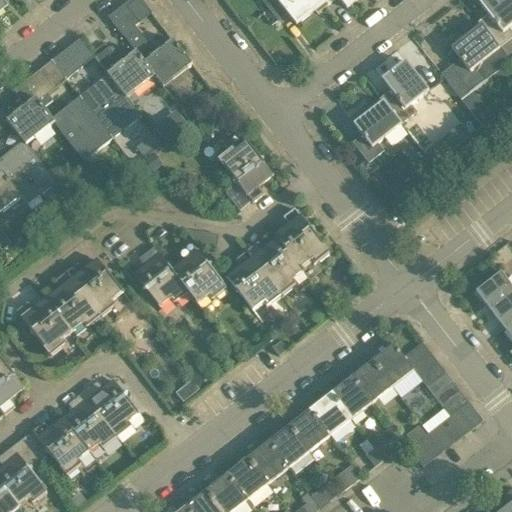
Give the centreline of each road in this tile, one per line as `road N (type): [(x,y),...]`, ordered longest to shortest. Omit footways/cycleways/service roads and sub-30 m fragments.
road 1 (residential): [(321,173),(242,230),(111,214),(0,299)]
road 2 (residential): [(405,286),(191,449)]
road 3 (residential): [(44,401),(111,361),(191,449)]
road 4 (residential): [(425,0),(276,114)]
road 5 (residential): [(511,424),(405,286)]
road 6 (residential): [(276,114),(184,0)]
road 7 (residential): [(405,286),(321,173)]
road 8 (residential): [(399,511),(511,428)]
road 9 (residential): [(511,204),(405,286)]
